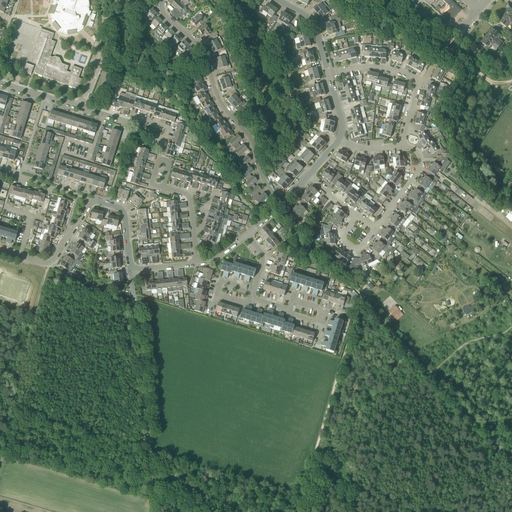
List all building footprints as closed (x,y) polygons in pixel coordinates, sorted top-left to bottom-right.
[(88,0),(55,0),(55,1),(56,2),(55,6),(54,5),(50,14),(53,15),(53,20),(50,22),(40,18),(41,13),(20,5),(17,13),(20,14),(17,20),(50,33),(51,31),(48,27),(52,24),(58,31),(60,30),(67,33),(67,35),(76,33),(76,31),(82,26),(84,27),(90,12),(89,11),(88,7),(89,7),(88,0)] [(177,20),(182,15),(183,15),(187,11),(187,10),(184,8),(179,4),(175,0),(171,5),(175,8),(170,13),(177,20)] [(319,6),(314,10),(318,15),(328,7),(324,3),(326,1),(324,0),(322,0),(317,4),(319,6)] [(442,17),(446,20),(449,16),(452,19),(458,12),(459,13),(461,10),(450,0),(448,0),(445,3),(451,8),(442,17)] [(273,7),(269,4),(265,9),(263,7),(259,12),(261,14),(263,11),(268,14),(273,7)] [(318,15),(321,19),(329,13),(334,9),(331,5),(328,7),(318,15)] [(152,7),(148,11),(150,13),(146,17),(150,21),(148,24),(150,26),(151,25),(151,24),(154,21),(152,19),(157,14),(154,12),(155,11),(152,7)] [(274,15),(278,10),(273,7),(268,14),(272,17),(269,21),(272,23),(277,17),(274,15)] [(288,15),(283,12),(279,18),(277,17),(272,23),(268,29),(266,31),(267,35),(270,31),(278,20),(283,23),(288,15)] [(190,21),(195,27),(199,24),(201,26),(207,20),(203,16),(201,18),(198,15),(190,21)] [(283,23),(281,26),(285,29),(287,31),(290,33),(294,27),(289,24),(293,19),(288,15),(283,23)] [(511,21),(504,15),(499,22),(507,28),(509,25),(511,27),(511,21)] [(157,26),(162,22),(158,18),(154,21),(151,24),(151,25),(155,28),(153,31),(155,33),(160,28),(157,26)] [(338,19),(331,21),(332,23),(326,25),(328,30),(341,27),(340,22),(341,21),(340,18),(338,19)] [(51,41),(54,34),(50,33),(17,20),(15,20),(12,27),(33,35),(35,30),(40,32),(28,65),(26,64),(26,65),(24,71),(24,73),(31,75),(32,73),(77,89),(78,85),(80,86),(82,80),(78,79),(82,70),(73,66),(70,74),(66,73),(68,67),(62,64),(59,59),(55,57),(52,58),(50,57),(55,42),(51,41)] [(368,29),(367,27),(367,26),(361,23),(360,23),(355,24),(357,32),(368,29)] [(159,42),(161,40),(162,39),(164,37),(165,35),(163,33),(167,29),(163,25),(160,28),(155,33),(159,37),(157,40),(159,42)] [(205,25),(198,30),(202,35),(203,34),(206,37),(211,33),(209,30),(205,25)] [(328,30),(329,36),(335,34),(336,37),(345,35),(344,32),(343,32),(341,27),(328,30)] [(500,36),(492,29),(487,36),(500,46),(503,43),(498,39),(500,36)] [(170,39),(174,34),(170,30),(165,35),(164,37),(162,39),(166,43),(165,43),(168,46),(168,45),(171,42),(172,41),(170,39)] [(309,41),(308,35),(302,37),(301,34),(294,36),(295,39),(299,38),(300,43),(309,41)] [(217,35),(210,39),(212,42),(208,44),(210,49),(222,43),(219,37),(218,38),(217,35)] [(177,44),(181,40),(177,36),(172,41),(171,42),(168,45),(172,49),(175,51),(176,49),(178,48),(179,46),(177,44)] [(487,36),(481,43),(489,49),(492,46),(497,50),(500,46),(487,36)] [(184,50),(188,45),(184,41),(179,46),(178,48),(176,49),(180,53),(179,54),(178,56),(180,58),(184,55),(186,52),(184,50)] [(305,48),(311,46),(309,41),(300,43),(296,45),(298,50),(299,53),(306,51),(305,48)] [(226,52),(223,46),(224,46),(222,43),(210,49),(213,54),(218,51),(219,54),(226,52)] [(362,45),(362,52),(365,52),(364,57),(370,57),(371,49),(365,48),(365,45),(362,45)] [(348,48),(349,51),(351,59),(357,57),(356,53),(358,52),(357,46),(354,46),(348,48)] [(190,56),(194,52),(190,48),(186,52),(184,55),(188,59),(185,61),(187,64),(192,59),(190,56)] [(175,51),(172,49),(166,55),(168,57),(175,51)] [(341,62),(346,60),(344,52),(343,50),(338,51),(339,53),(341,62)] [(314,57),(312,52),(306,53),(306,51),(299,53),(301,61),(314,57)] [(221,58),(215,59),(217,65),(226,62),(225,59),(228,58),(226,52),(219,54),(221,58)] [(333,52),(330,53),(331,59),(334,59),(336,63),(341,62),(339,53),(333,55),(333,52)] [(309,64),(315,63),(314,57),(301,61),(304,69),(310,67),(309,64)] [(411,67),(416,60),(411,57),(406,65),(411,67)] [(420,62),(416,60),(411,67),(416,70),(420,62)] [(217,65),(218,70),(223,69),(224,71),(231,69),(229,64),(227,65),(226,62),(217,65)] [(426,70),(429,64),(426,63),(425,65),(420,62),(416,70),(421,73),(423,69),(426,70)] [(318,74),(317,68),(311,70),(310,67),(304,69),(304,72),(305,72),(306,77),(318,74)] [(447,74),(448,72),(454,76),(456,73),(450,69),(448,71),(443,68),(441,70),(438,68),(435,73),(443,78),(446,73),(447,74)] [(367,76),(364,76),(363,82),(366,83),(366,81),(371,83),(374,74),(368,72),(367,76)] [(435,73),(432,78),(440,83),(443,78),(435,73)] [(224,79),(219,80),(221,85),(230,83),(229,80),(231,79),(230,74),(223,76),(224,79)] [(314,81),(320,79),(318,74),(306,77),(307,82),(308,85),(315,83),(314,81)] [(199,79),(197,76),(190,80),(194,88),(202,83),(203,83),(201,79),(199,79)] [(352,78),(346,79),(347,82),(343,83),(344,89),(353,86),(352,81),(353,81),(353,80),(353,78),(352,78)] [(389,91),(391,85),(388,84),(389,80),(384,79),(381,88),(387,89),(386,90),(389,91)] [(221,85),(222,91),(227,89),(228,94),(235,91),(232,82),(230,83),(221,85)] [(398,92),(400,83),(395,82),(394,86),(391,85),(389,91),(392,92),(392,91),(398,92)] [(194,88),(192,90),(191,91),(192,92),(193,92),(196,91),(198,95),(204,92),(207,90),(205,86),(204,87),(202,83),(194,88)] [(324,90),(323,84),(316,86),(315,83),(308,85),(309,88),(310,94),(312,93),(324,90)] [(406,96),(407,89),(405,89),(406,84),(400,83),(398,92),(403,93),(403,95),(406,96)] [(320,97),(326,95),(324,90),(312,93),(314,98),(310,99),(310,102),(314,101),(321,100),(320,97)] [(231,98),(227,101),(231,105),(238,99),(236,97),(238,95),(235,92),(235,91),(228,94),(231,98)] [(206,95),(204,92),(198,95),(196,96),(200,104),(208,99),(209,99),(207,95),(206,95)] [(117,108),(118,106),(122,108),(124,99),(126,95),(120,93),(118,101),(115,100),(113,106),(117,108)] [(136,96),(136,99),(135,102),(133,108),(138,109),(142,98),(136,96)] [(436,99),(435,99),(426,96),(424,96),(422,101),(434,104),(436,99)] [(136,99),(131,97),(130,101),(127,109),(132,111),(133,108),(135,102),(136,99)] [(231,105),(234,109),(238,106),(240,109),(245,104),(242,100),(240,97),(238,99),(231,105)] [(142,98),(138,109),(143,111),(147,99),(142,98)] [(149,113),(152,101),(147,99),(143,111),(149,113)] [(210,103),(208,99),(200,104),(205,111),(212,107),(214,106),(211,102),(210,103)] [(149,113),(154,114),(155,108),(158,102),(152,100),(152,101),(149,113)] [(330,106),(328,100),(321,102),(321,100),(314,101),(316,109),(321,108),(330,106)] [(396,105),(397,102),(391,101),(390,104),(393,104),(391,110),(400,112),(401,106),(396,105)] [(425,107),(424,110),(433,113),(434,109),(433,109),(434,104),(422,101),(421,106),(425,107)] [(31,105),(22,102),(20,109),(29,111),(31,105)] [(325,113),(331,111),(330,106),(321,108),(322,114),(319,115),(320,117),(326,116),(325,113)] [(214,110),(212,107),(205,111),(209,119),(217,114),(218,114),(215,110),(214,110)] [(51,111),(48,120),(54,121),(57,113),(51,111)] [(429,113),(423,111),(422,114),(418,113),(416,119),(425,121),(427,116),(428,116),(429,113)] [(17,119),(25,122),(27,117),(19,114),(15,113),(13,119),(17,119)] [(60,123),(63,114),(57,113),(54,121),(60,123)] [(176,115),(171,113),(168,122),(174,123),(175,119),(176,115)] [(66,125),(68,116),(63,114),(60,123),(66,125)] [(213,126),(216,125),(215,125),(222,121),(220,117),(219,118),(217,114),(209,119),(213,126)] [(74,118),(68,116),(66,125),(72,127),(74,118)] [(334,128),(335,123),(327,121),(327,118),(326,116),(320,117),(320,120),(321,122),(321,125),(325,126),(334,128)] [(77,128),(80,120),(74,118),(72,127),(77,128)] [(24,128),(25,122),(17,119),(15,125),(24,128)] [(424,126),(425,121),(416,119),(415,124),(419,125),(418,128),(425,130),(425,127),(424,126)] [(83,130),(86,122),(80,120),(77,128),(83,130)] [(227,128),(228,128),(229,127),(226,123),(225,124),(223,120),(222,121),(215,125),(216,125),(220,132),(227,128)] [(89,132),(92,123),(86,122),(83,130),(89,132)] [(95,134),(97,125),(92,123),(89,132),(95,134)] [(15,125),(13,125),(11,124),(10,130),(22,134),(24,128),(15,125)] [(325,135),(327,132),(333,134),(334,128),(325,126),(321,125),(320,129),(320,131),(318,133),(323,138),(325,135)] [(224,140),(233,135),(231,130),(229,131),(228,128),(227,128),(220,132),(224,140)] [(10,130),(9,136),(20,140),(22,134),(10,130)] [(121,132),(112,130),(110,136),(119,138),(121,132)] [(366,135),(364,135),(363,130),(354,132),(355,138),(360,136),(360,139),(367,138),(366,136),(366,135)] [(379,138),(380,138),(385,139),(386,136),(390,138),(392,132),(383,130),(382,135),(379,135),(379,138)] [(51,141),(53,135),(44,132),(43,138),(51,141)] [(418,137),(421,142),(429,137),(426,132),(418,137)] [(319,138),(315,142),(323,148),(326,144),(322,140),(323,138),(318,133),(316,135),(319,138)] [(238,143),(242,140),(237,135),(229,143),(235,150),(240,146),(238,143)] [(119,138),(110,136),(108,141),(117,144),(119,138)] [(429,137),(421,142),(424,147),(426,145),(432,142),(429,137)] [(41,144),(49,147),(51,141),(43,138),(41,144)] [(313,148),(319,152),(323,148),(315,142),(313,139),(309,144),(308,143),(306,145),(311,150),(313,148)] [(179,148),(181,143),(173,140),(171,145),(177,147),(179,148)] [(426,145),(429,150),(437,145),(434,140),(432,142),(426,145)] [(117,144),(108,141),(107,147),(115,150),(117,144)] [(39,150),(48,153),(49,147),(41,144),(39,150)] [(166,150),(175,152),(178,153),(181,154),(183,149),(179,148),(177,147),(171,145),(168,144),(166,150)] [(243,153),(247,149),(243,144),(234,152),(241,160),(245,155),(243,153)] [(440,144),(439,144),(437,145),(429,150),(432,155),(435,153),(437,155),(442,152),(444,151),(440,144)] [(306,145),(304,148),(301,152),(303,154),(310,160),(314,156),(309,152),(311,150),(306,145)] [(115,150),(107,147),(104,146),(102,152),(105,153),(114,156),(115,150)] [(10,151),(11,148),(5,147),(4,149),(2,158),(8,159),(10,151)] [(135,153),(139,154),(150,157),(151,155),(148,153),(149,151),(137,147),(135,153)] [(37,156),(46,158),(48,153),(39,150),(37,156)] [(340,150),(336,157),(341,160),(346,151),(344,150),(343,152),(340,150)] [(16,153),(10,151),(8,159),(14,161),(16,153)] [(345,163),(350,155),(347,154),(348,152),(346,151),(341,160),(345,163)] [(114,156),(105,153),(103,159),(112,162),(114,156)] [(300,158),(297,156),(295,158),(300,162),(302,160),(307,164),(310,160),(303,154),(300,158)] [(378,155),(379,166),(385,165),(385,168),(388,168),(387,163),(386,157),(381,157),(380,155),(378,155)] [(37,156),(35,162),(44,164),(46,158),(37,156)] [(251,161),(247,156),(238,163),(245,171),(249,166),(247,164),(251,161)] [(360,158),(357,157),(355,165),(360,167),(363,157),(360,156),(360,158)] [(365,157),(363,157),(360,167),(358,173),(363,174),(367,160),(364,159),(365,157)] [(146,161),(138,158),(135,158),(134,163),(136,163),(148,167),(148,164),(145,163),(146,161)] [(299,173),(303,169),(298,165),(300,162),(295,158),(293,160),(289,164),(292,167),(299,173)] [(103,159),(101,165),(110,167),(112,162),(103,159)] [(448,161),(447,159),(442,159),(437,159),(437,162),(436,164),(434,162),(432,165),(430,164),(429,165),(437,172),(440,174),(443,170),(442,168),(448,161)] [(283,166),(285,168),(289,164),(283,160),(279,166),(281,168),(283,166)] [(397,170),(404,172),(403,167),(405,167),(405,164),(407,164),(407,161),(393,163),(394,169),(397,170)] [(34,167),(34,168),(42,170),(44,164),(35,162),(34,167)] [(323,180),(325,181),(333,170),(336,167),(331,163),(329,165),(330,166),(322,176),(324,178),(323,180)] [(284,171),(289,175),(291,173),(296,177),(299,173),(292,167),(289,164),(284,171)] [(437,181),(439,179),(434,176),(437,172),(429,165),(428,167),(429,168),(428,171),(429,172),(427,174),(437,181)] [(65,168),(59,166),(57,174),(63,176),(65,168)] [(174,166),(170,177),(174,178),(173,180),(175,181),(178,171),(179,168),(174,166)] [(254,171),(249,166),(245,171),(241,174),(247,181),(253,176),(252,177),(250,175),(254,171)] [(69,178),(71,170),(65,168),(63,176),(69,178)] [(142,173),(143,171),(135,168),(133,173),(145,177),(145,174),(142,173)] [(74,180),(77,171),(71,170),(69,178),(74,180)] [(183,183),(184,184),(188,172),(183,170),(183,172),(180,180),(183,181),(183,183)] [(195,184),(198,174),(199,171),(194,170),(193,173),(191,181),(194,182),(193,184),(195,184)] [(331,182),(333,184),(340,175),(341,173),(338,171),(337,173),(333,170),(325,181),(327,183),(328,181),(330,183),(331,182)] [(393,176),(401,183),(403,181),(401,180),(403,177),(401,176),(404,172),(397,170),(396,172),(393,176)] [(80,182),(83,173),(77,171),(74,180),(80,182)] [(189,171),(188,172),(184,184),(186,185),(187,183),(190,184),(191,181),(193,173),(189,171)] [(288,186),(292,182),(287,177),(289,175),(284,171),(282,173),(285,175),(281,180),(288,186)] [(86,184),(89,175),(83,173),(80,182),(86,184)] [(210,187),(214,176),(209,174),(208,177),(205,187),(207,188),(207,186),(210,187)] [(437,181),(427,174),(425,176),(423,179),(422,177),(420,179),(433,188),(437,181)] [(92,185),(94,177),(89,175),(86,184),(92,185)] [(101,175),(100,179),(97,187),(103,189),(107,177),(101,175)] [(344,183),(342,181),(343,180),(343,177),(340,175),(333,184),(335,186),(337,188),(336,190),(338,191),(344,183)] [(219,185),(221,181),(218,180),(219,177),(214,176),(210,187),(214,188),(213,190),(215,190),(217,185),(219,185)] [(257,181),(253,176),(247,181),(244,184),(251,191),(255,187),(253,185),(257,181)] [(400,185),(401,183),(393,176),(388,183),(393,187),(394,184),(396,186),(398,183),(400,185)] [(100,179),(94,177),(92,185),(97,187),(100,179)] [(279,177),(275,182),(275,181),(273,184),(278,188),(280,186),(284,190),(288,186),(281,180),(279,177)] [(130,183),(142,186),(142,184),(139,183),(140,180),(132,178),(130,183)] [(419,188),(424,192),(426,190),(428,187),(432,191),(434,189),(433,188),(420,179),(419,181),(421,182),(419,185),(421,186),(419,188)] [(344,183),(338,191),(340,193),(341,191),(343,192),(346,194),(353,185),(350,183),(347,180),(346,180),(344,183)] [(383,189),(392,196),(393,194),(391,193),(393,190),(391,189),(393,187),(388,183),(386,181),(381,187),(383,189)] [(348,201),(349,203),(358,191),(360,189),(353,184),(353,185),(346,194),(348,195),(346,197),(349,199),(348,201)] [(9,194),(14,196),(17,187),(15,186),(14,187),(11,186),(9,194)] [(258,194),(261,190),(257,186),(255,187),(251,191),(248,193),(253,198),(251,199),(254,202),(255,201),(260,196),(258,194)] [(20,198),(22,190),(20,189),(20,187),(17,187),(14,196),(20,198)] [(125,189),(120,187),(116,198),(121,199),(125,189)] [(314,196),(318,192),(312,187),(310,189),(308,187),(306,189),(314,196)] [(423,201),(426,197),(428,194),(424,192),(419,188),(418,190),(416,189),(414,191),(412,190),(411,192),(423,201)] [(26,199),(28,190),(26,189),(25,191),(22,190),(20,198),(26,199)] [(121,199),(126,201),(129,193),(130,190),(125,189),(121,199)] [(316,198),(314,196),(306,189),(305,191),(307,192),(305,194),(311,200),(313,202),(316,198)] [(383,189),(380,194),(378,196),(380,197),(385,201),(387,199),(388,196),(390,198),(392,196),(383,189)] [(224,190),(221,190),(220,194),(222,194),(221,197),(229,200),(231,192),(224,190)] [(34,193),(32,200),(37,201),(40,192),(37,191),(37,193),(34,192),(34,193)] [(359,204),(364,196),(358,191),(349,203),(351,204),(353,202),(355,204),(356,202),(359,204)] [(418,207),(423,201),(411,192),(409,194),(411,195),(408,200),(418,207)] [(136,193),(129,201),(133,205),(140,196),(136,193)] [(268,198),(264,193),(260,196),(255,201),(261,208),(266,204),(264,201),(268,198)] [(308,208),(310,206),(313,203),(313,202),(311,200),(305,194),(303,196),(301,195),(299,197),(302,199),(300,201),(304,204),(308,208)] [(484,200),(478,194),(475,197),(481,203),(484,200)] [(133,205),(137,208),(142,202),(144,200),(140,196),(133,205)] [(364,210),(369,203),(371,201),(364,196),(359,204),(361,205),(358,209),(360,211),(361,209),(364,210)] [(229,200),(221,197),(220,200),(218,200),(217,202),(227,205),(231,205),(232,201),(229,200)] [(402,202),(400,204),(413,213),(413,214),(418,207),(408,200),(406,202),(405,201),(404,204),(402,202)] [(373,207),(369,203),(364,210),(366,212),(364,214),(366,215),(373,207)] [(58,210),(67,212),(68,210),(67,209),(67,206),(59,204),(58,210)] [(295,207),(303,214),(306,210),(308,208),(304,204),(302,206),(300,205),(298,207),(296,205),(295,207)] [(408,220),(413,213),(400,204),(399,206),(401,207),(399,210),(401,211),(399,213),(408,219),(408,220)] [(215,210),(214,211),(227,215),(229,211),(226,209),(218,207),(217,210),(215,210)] [(294,214),(293,216),(300,222),(303,218),(304,219),(305,217),(303,214),(295,207),(293,209),(295,210),(293,212),(294,214)] [(372,217),(377,210),(373,207),(366,215),(368,217),(370,215),(372,217)] [(348,213),(342,208),(339,210),(336,214),(343,219),(345,217),(346,219),(348,216),(346,215),(348,213)] [(103,226),(104,220),(102,219),(103,213),(102,212),(101,211),(99,212),(98,211),(96,220),(101,222),(100,225),(99,229),(102,229),(103,226)] [(227,215),(214,211),(214,213),(216,214),(215,217),(226,220),(227,215)] [(392,215),(391,217),(403,226),(408,219),(399,213),(398,215),(396,214),(394,216),(392,215)] [(51,220),(54,221),(64,224),(65,221),(63,220),(64,217),(53,214),(51,220)] [(333,218),(342,225),(343,223),(341,222),(343,219),(336,214),(333,218)] [(112,226),(114,217),(112,217),(111,215),(110,216),(108,216),(107,221),(104,220),(103,226),(106,227),(106,225),(112,226)] [(212,219),(211,221),(224,225),(226,226),(228,221),(226,220),(215,217),(214,220),(212,219)] [(391,220),(390,222),(388,225),(391,227),(395,230),(398,232),(400,230),(403,226),(391,217),(389,219),(391,220)] [(333,218),(330,223),(327,226),(323,224),(322,227),(325,228),(331,230),(332,227),(333,225),(337,228),(339,225),(340,227),(342,225),(333,218)] [(63,226),(64,224),(54,221),(53,226),(58,228),(61,229),(62,226),(63,226)] [(224,225),(211,221),(210,223),(212,224),(211,227),(220,229),(223,230),(224,225)] [(50,225),(48,225),(47,224),(46,227),(49,228),(48,231),(58,234),(58,231),(57,231),(58,228),(53,226),(50,225)] [(270,231),(266,227),(259,232),(262,235),(260,237),(261,238),(270,231)] [(382,230),(391,237),(394,232),(395,230),(391,227),(389,229),(387,227),(385,230),(383,228),(382,230)] [(7,228),(4,238),(7,239),(6,243),(7,243),(7,245),(9,245),(9,244),(11,244),(12,240),(15,241),(19,229),(16,229),(15,233),(9,231),(9,229),(7,228)] [(82,232),(81,233),(89,238),(92,234),(93,235),(95,232),(90,229),(88,231),(84,229),(83,230),(81,230),(82,232)] [(45,230),(43,235),(47,236),(53,239),(53,238),(55,239),(55,236),(57,236),(58,234),(48,231),(45,230)] [(382,240),(389,246),(394,239),(391,237),(382,230),(381,232),(382,233),(381,236),(384,238),(382,240)] [(273,235),(270,231),(261,238),(262,239),(264,238),(266,241),(273,235)] [(86,243),(89,238),(81,233),(80,234),(78,235),(79,237),(78,238),(83,241),(82,243),(87,247),(89,248),(91,246),(86,243)] [(39,240),(50,243),(51,240),(52,241),(53,239),(47,236),(43,235),(41,235),(39,240)] [(268,246),(276,240),(273,235),(266,241),(269,244),(267,245),(268,246)] [(204,244),(211,246),(212,243),(215,244),(217,239),(209,236),(208,239),(206,239),(204,244)] [(110,247),(119,246),(119,245),(120,243),(119,242),(119,241),(112,241),(112,238),(106,239),(106,242),(110,242),(110,247)] [(337,241),(337,239),(326,240),(327,246),(329,245),(330,247),(332,250),(337,246),(335,244),(335,241),(337,241)] [(37,246),(50,249),(51,247),(49,246),(50,243),(39,240),(37,246)] [(271,246),(273,249),(280,244),(276,240),(268,246),(269,248),(271,246)] [(375,242),(374,244),(385,252),(388,247),(389,248),(390,246),(389,246),(382,240),(380,243),(379,241),(377,243),(375,242)] [(85,249),(87,247),(82,243),(80,246),(76,243),(76,244),(74,245),(74,247),(73,248),(81,253),(84,248),(85,249)] [(380,259),(382,256),(382,257),(386,253),(385,252),(374,244),(372,246),(374,247),(372,249),(374,251),(373,253),(380,259)] [(37,246),(36,251),(47,255),(48,251),(49,252),(50,249),(37,246)] [(119,247),(119,246),(110,247),(111,252),(107,253),(108,253),(108,255),(108,256),(114,255),(114,252),(120,252),(120,250),(121,249),(119,247)] [(333,254),(334,255),(338,259),(343,252),(345,250),(343,249),(341,250),(339,249),(337,246),(332,250),(330,252),(333,254)] [(78,261),(79,262),(83,259),(82,258),(84,255),(81,253),(73,248),(73,249),(71,249),(71,251),(70,253),(74,255),(73,258),(78,261)] [(338,259),(342,262),(349,253),(347,252),(345,253),(343,252),(338,259)] [(345,267),(346,265),(352,269),(355,269),(355,267),(355,264),(354,264),(354,258),(352,258),(349,256),(350,254),(349,253),(342,262),(341,264),(345,267)] [(366,254),(364,255),(368,265),(373,263),(369,255),(367,256),(366,254)] [(114,258),(114,255),(108,256),(108,259),(110,258),(110,264),(120,263),(119,262),(121,260),(119,259),(119,257),(114,258)] [(359,268),(363,267),(363,268),(364,272),(370,269),(368,265),(364,255),(362,256),(362,258),(360,259),(357,259),(356,265),(355,264),(355,267),(359,268)] [(80,266),(82,263),(79,262),(78,261),(73,258),(71,260),(66,256),(65,258),(63,258),(64,260),(63,261),(71,266),(74,268),(76,265),(79,266),(80,265),(80,266)] [(286,261),(276,258),(275,260),(277,260),(276,264),(284,267),(286,261)] [(232,274),(233,272),(236,261),(234,261),(233,265),(226,263),(226,261),(223,260),(222,262),(224,263),(221,271),(224,272),(223,277),(224,277),(224,279),(226,279),(226,278),(227,278),(229,273),(232,274)] [(59,268),(58,271),(68,274),(69,271),(71,272),(74,268),(71,266),(63,261),(62,262),(60,263),(61,265),(60,266),(62,267),(60,269),(59,268)] [(236,261),(233,272),(235,273),(234,278),(235,278),(235,279),(237,280),(237,279),(238,279),(240,274),(243,275),(246,264),(244,264),(244,266),(237,264),(238,262),(236,261)] [(108,269),(109,269),(109,272),(116,271),(115,269),(120,268),(120,267),(121,265),(120,264),(120,263),(110,264),(107,264),(108,269)] [(271,266),(270,268),(281,271),(284,272),(285,267),(284,267),(276,264),(274,263),(273,267),(271,266)] [(253,278),(257,268),(255,267),(254,269),(247,267),(248,265),(246,264),(243,275),(246,276),(244,281),(245,281),(245,283),(247,283),(247,282),(249,283),(250,277),(253,278)] [(279,276),(281,271),(270,268),(270,269),(272,270),(271,274),(279,276)] [(213,271),(204,269),(203,274),(213,277),(214,276),(211,275),(213,271)] [(113,280),(123,279),(123,278),(124,276),(122,275),(122,274),(116,274),(116,271),(109,272),(109,275),(113,275),(113,280)] [(293,271),(293,274),(290,282),(293,283),(292,288),(293,289),(293,290),(295,290),(295,289),(296,290),(298,284),(301,285),(304,275),(302,274),(302,277),(295,275),(295,272),(293,271)] [(304,275),(301,285),(304,286),(302,291),(303,292),(303,293),(305,294),(305,292),(307,293),(308,288),(311,288),(314,278),(313,278),(312,280),(305,278),(306,275),(304,275)] [(197,284),(208,287),(208,285),(206,285),(207,281),(201,279),(199,278),(197,284)] [(324,284),(325,284),(326,282),(326,279),(324,279),(322,283),(315,281),(316,279),(314,278),(311,288),(314,289),(312,295),(314,295),(313,296),(315,297),(316,296),(317,296),(319,291),(322,292),(324,284)] [(110,287),(124,292),(125,288),(124,288),(123,283),(124,282),(123,280),(123,279),(113,280),(114,284),(110,285),(110,287)] [(272,281),(267,279),(263,290),(267,291),(266,293),(268,294),(272,281)] [(274,293),(277,283),(272,281),(268,294),(270,294),(271,292),(274,293)] [(278,297),(282,286),(282,284),(277,283),(274,293),(277,294),(277,296),(278,297)] [(284,296),(287,288),(282,286),(278,297),(280,297),(281,295),(284,296)] [(197,295),(207,298),(207,296),(205,296),(206,292),(204,291),(198,289),(198,290),(197,295)] [(333,303),(336,292),(331,290),(330,294),(327,304),(329,304),(330,302),(333,303)] [(346,297),(346,296),(348,292),(343,291),(343,290),(342,293),(337,307),(339,308),(340,305),(344,306),(344,304),(345,304),(348,305),(350,298),(348,297),(346,297)] [(337,307),(342,293),(336,292),(333,303),(336,304),(336,307),(337,307)] [(206,309),(206,307),(204,307),(205,303),(203,302),(197,301),(196,306),(206,309)] [(469,305),(463,309),(467,316),(486,306),(483,301),(470,308),(469,305)] [(222,304),(219,303),(216,311),(221,313),(225,302),(223,302),(222,304)] [(227,314),(232,316),(235,305),(233,305),(233,307),(229,306),(227,314)] [(246,311),(243,310),(241,318),(239,318),(238,320),(242,321),(242,319),(249,321),(249,323),(250,324),(253,314),(251,313),(252,307),(251,307),(251,306),(249,305),(249,306),(248,306),(246,311)] [(400,318),(398,316),(401,313),(395,306),(389,312),(395,319),(397,320),(400,318)] [(261,327),(264,317),(261,316),(263,311),(261,310),(262,309),(260,308),(259,310),(258,309),(256,314),(253,314),(250,324),(252,324),(253,322),(260,325),(259,327),(261,327)] [(272,328),(275,318),(272,317),(274,311),(272,311),(273,310),(271,309),(270,310),(269,310),(267,315),(264,314),(264,317),(261,327),(262,328),(264,323),(271,325),(270,328),(272,328)] [(278,318),(275,318),(272,328),(273,329),(274,326),(281,329),(280,333),(281,334),(284,323),(285,321),(282,320),(284,315),(283,314),(283,313),(281,312),(281,314),(279,313),(278,318)] [(292,337),(292,335),(292,334),(295,327),(295,326),(292,325),(294,320),(292,320),(293,319),(291,318),(290,319),(289,319),(287,324),(284,323),(281,334),(283,334),(284,332),(291,334),(290,336),(292,337)] [(344,322),(336,319),(335,322),(329,321),(329,322),(328,322),(327,324),(328,324),(328,325),(333,327),(332,330),(343,333),(343,331),(341,330),(344,322)] [(292,334),(292,335),(297,337),(300,327),(299,326),(298,328),(295,327),(292,334)] [(302,339),(307,340),(311,330),(309,329),(308,331),(305,330),(302,339)] [(340,343),(340,341),(338,341),(340,334),(342,335),(343,333),(332,330),(332,333),(326,331),(326,332),(325,332),(324,334),(325,334),(325,336),(330,337),(329,340),(340,343)] [(334,353),(334,354),(336,355),(337,352),(335,351),(337,344),(339,345),(340,343),(329,340),(328,343),(323,341),(323,343),(322,342),(321,344),(322,345),(322,346),(327,347),(326,350),(334,353)]
